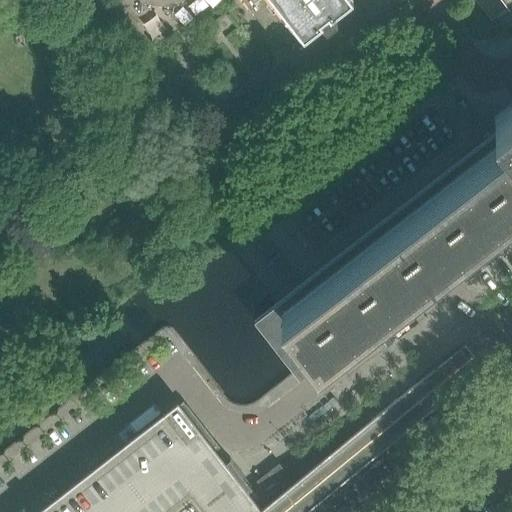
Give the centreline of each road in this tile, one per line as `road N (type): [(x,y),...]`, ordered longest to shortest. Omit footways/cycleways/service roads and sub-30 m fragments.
road 1 (residential): [(0,509),(175,379),(192,385),(224,427),(240,437),(252,433),(441,288)]
road 2 (residential): [(511,72),(466,65),(415,0)]
road 3 (residential): [(511,385),(441,288)]
